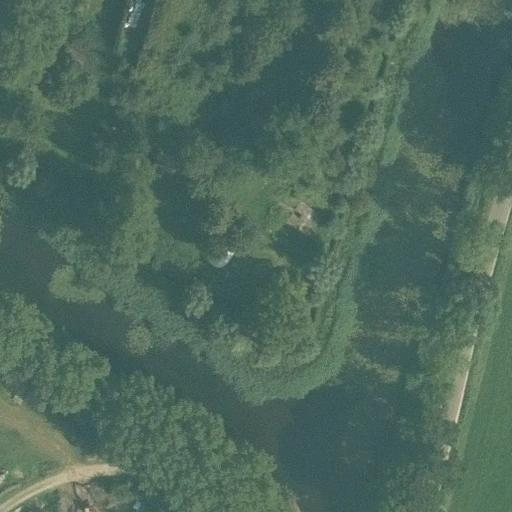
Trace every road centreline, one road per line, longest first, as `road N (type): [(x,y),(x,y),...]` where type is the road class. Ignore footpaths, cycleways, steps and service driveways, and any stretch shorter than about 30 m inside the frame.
road 1 (unclassified): [(428,511),(511,181)]
road 2 (unclassified): [(0,341),(243,511)]
